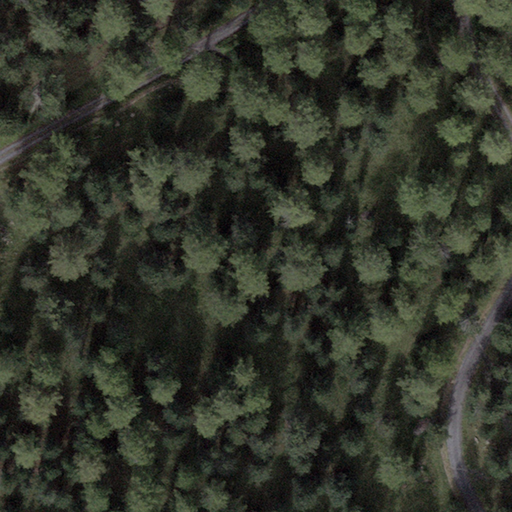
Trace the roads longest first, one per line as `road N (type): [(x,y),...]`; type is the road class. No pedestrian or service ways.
road 1 (track): [(272,0),(0,159)]
road 2 (track): [(476,511),(455,466),(454,403),(511,285)]
road 3 (track): [(511,118),(475,76),(455,0)]
